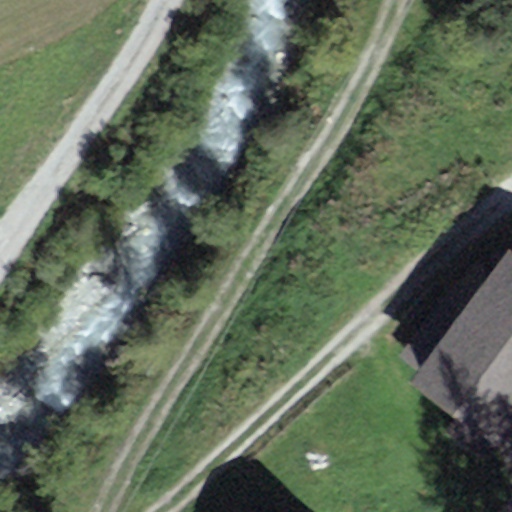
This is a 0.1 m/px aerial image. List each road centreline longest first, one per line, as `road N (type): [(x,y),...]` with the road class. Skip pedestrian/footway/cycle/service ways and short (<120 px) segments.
road 1 (track): [(386,0),(104,511)]
road 2 (track): [(153,511),(511,183)]
road 3 (track): [(0,251),(167,0)]
